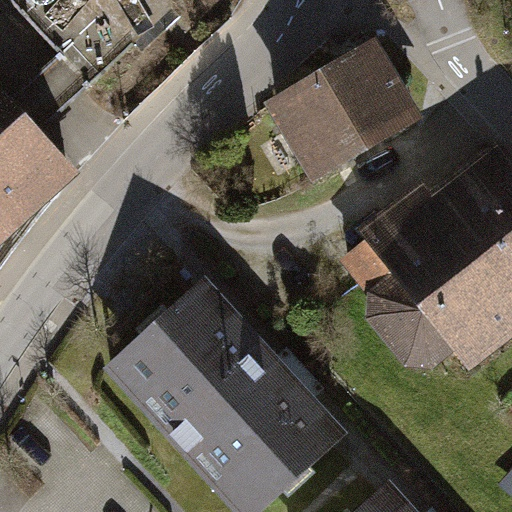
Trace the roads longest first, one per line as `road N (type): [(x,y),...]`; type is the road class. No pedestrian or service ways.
road 1 (tertiary): [(302,0),(280,38),(60,268),(0,352)]
road 2 (residential): [(439,0),(471,71),(511,114)]
